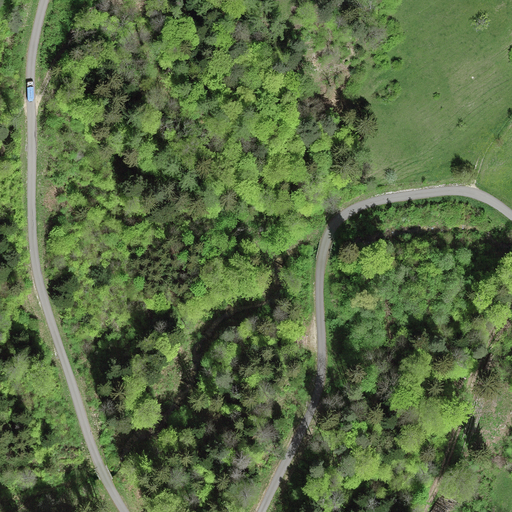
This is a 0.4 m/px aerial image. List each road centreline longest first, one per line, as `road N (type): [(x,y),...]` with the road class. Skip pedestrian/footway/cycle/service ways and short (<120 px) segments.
road 1 (unclassified): [(126,511),(94,456),(33,243),(30,80),(44,0)]
road 2 (unclassified): [(511,217),(480,198),(438,192),(372,202),(329,229),(320,260),(317,382),(290,459),(260,511)]
road 3 (track): [(511,303),(473,373),(422,511)]
road 4 (track): [(117,0),(81,22),(32,103)]
